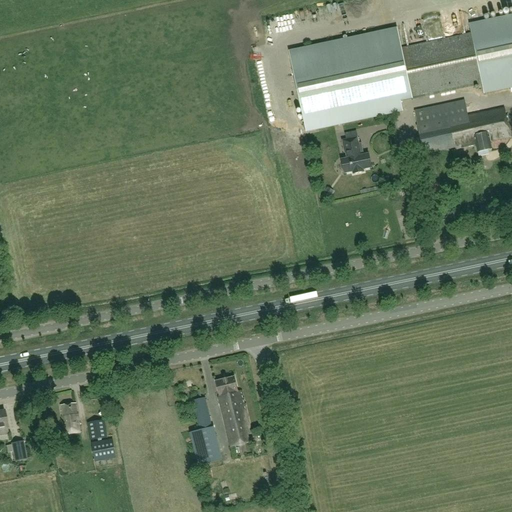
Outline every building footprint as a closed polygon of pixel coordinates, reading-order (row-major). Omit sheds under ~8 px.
[(412,98),(482,83),(484,92),(511,85),(511,15),(470,25),(472,33),(402,49),(398,29),(290,53),(307,130),(403,109),(401,101),(403,101),(403,100),(412,98)] [(292,28),(273,31),(274,37),(293,34),(292,28)] [(455,148),(455,150),(476,145),(478,153),(479,157),(489,155),(488,151),(492,150),(490,142),(510,138),(504,108),(468,116),(465,101),(415,111),(424,155),(455,148)] [(341,159),(345,173),(353,172),(353,174),(364,172),(364,169),(372,167),(369,153),(361,155),(358,145),(359,145),(358,137),(342,140),(344,148),(345,148),(347,158),(341,159)] [(408,148),(394,151),(397,164),(411,161),(408,148)] [(469,255),(470,263),(488,261),(487,252),(469,255)] [(467,255),(447,261),(449,269),(469,264),(467,255)] [(241,392),(238,393),(235,377),(216,381),(220,397),(218,398),(231,448),(249,443),(248,435),(252,434),(241,392)] [(221,460),(205,397),(193,401),(200,430),(191,433),(199,466),(221,460)] [(76,403),(61,405),(65,434),(80,432),(76,403)] [(0,435),(8,434),(7,427),(8,427),(4,410),(0,410),(0,435)] [(105,420),(87,423),(90,440),(108,437),(105,420)] [(92,443),(96,462),(115,458),(112,439),(92,443)] [(24,441),(11,444),(14,462),(27,459),(24,441)]
